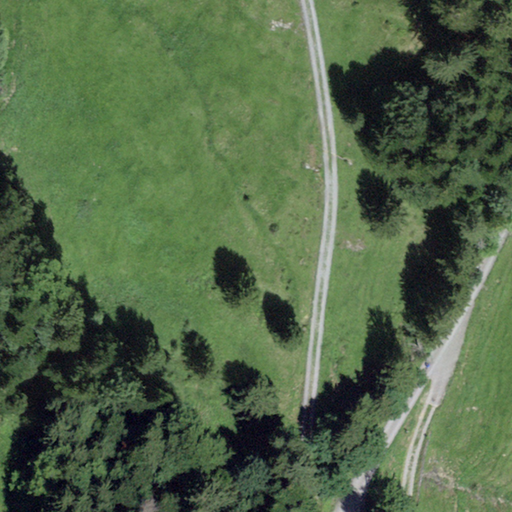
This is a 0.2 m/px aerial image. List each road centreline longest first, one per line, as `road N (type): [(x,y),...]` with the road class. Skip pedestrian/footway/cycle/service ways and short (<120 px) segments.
road 1 (track): [(346,491),(305,440),(332,207),(323,70),(307,0)]
road 2 (residential): [(511,207),(449,340),(346,491),(340,511)]
road 3 (track): [(449,340),(415,448),(407,511)]
